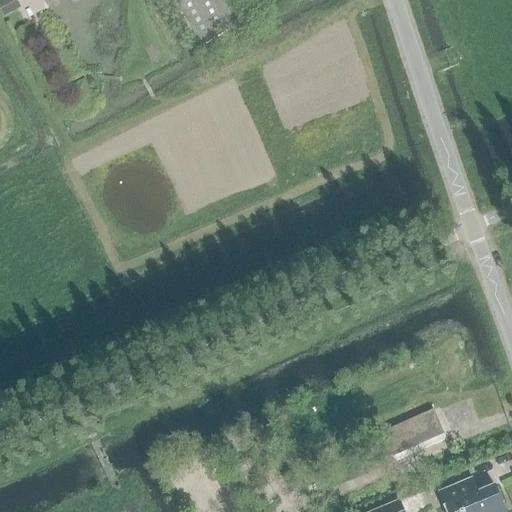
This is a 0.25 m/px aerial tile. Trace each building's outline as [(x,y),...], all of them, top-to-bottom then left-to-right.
[(10,0),(1,0),(0,1),(0,12),(3,18),(16,10),(10,0)] [(244,23),(230,0),(174,0),(202,48),(244,23)] [(336,278),(354,269),(349,258),(331,268),(336,278)] [(420,418),(380,436),(390,458),(408,450),(406,446),(428,436),(420,418)] [(268,482),(257,458),(232,470),(244,493),(268,482)] [(446,511),(504,511),(494,486),(478,493),(472,479),(438,494),(446,511)] [(402,511),(399,502),(375,511),(402,511)]
